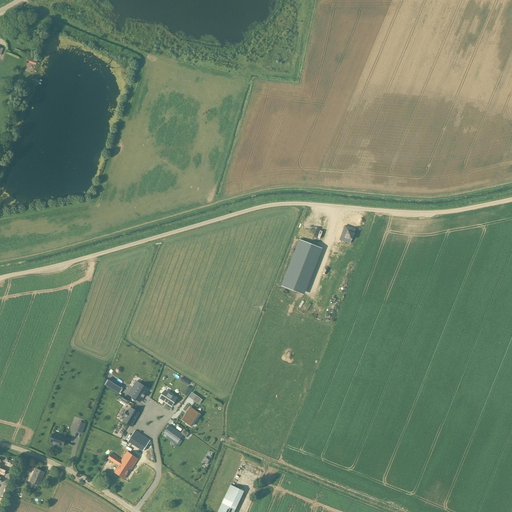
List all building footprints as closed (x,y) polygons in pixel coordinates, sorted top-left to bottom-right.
[(355,229),(345,226),(340,240),(350,243),(355,229)] [(323,248),(300,240),(281,285),(305,294),(323,248)] [(113,387),(112,389),(111,390),(119,395),(123,388),(116,383),(113,387)] [(131,390),(128,395),(140,402),(145,394),(148,389),(140,383),(136,390),(134,392),(131,390)] [(165,390),(160,399),(172,406),(177,398),(165,390)] [(194,400),(199,404),(202,399),(197,396),(194,400)] [(123,416),(125,417),(123,422),(131,427),(140,412),(131,407),(128,411),(127,410),(123,416)] [(188,412),(187,414),(186,415),(182,420),(191,426),(200,414),(190,407),(187,412),(188,412)] [(82,422),(78,432),(82,434),(86,423),(82,422)] [(169,425),(163,433),(177,443),(183,435),(169,425)] [(128,441),(143,451),(150,440),(135,430),(128,441)] [(52,434),(50,441),(63,446),(66,439),(52,434)] [(130,454),(131,452),(129,451),(129,453),(127,452),(121,461),(116,458),(117,457),(112,453),(108,459),(119,466),(114,473),(124,479),(128,472),(129,472),(138,459),(130,454)] [(38,485),(44,472),(35,469),(30,482),(38,485)] [(234,511),(244,491),(231,485),(217,511),(234,511)]
